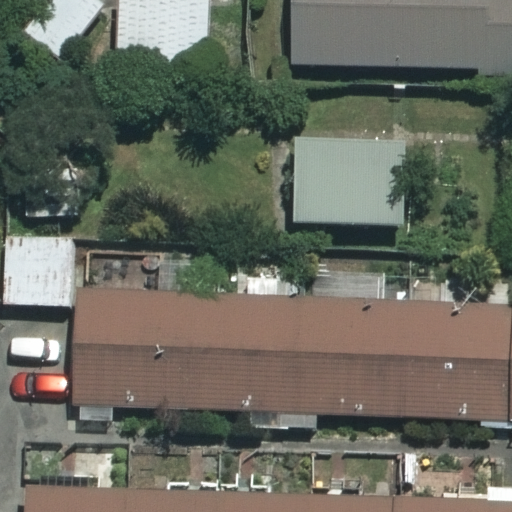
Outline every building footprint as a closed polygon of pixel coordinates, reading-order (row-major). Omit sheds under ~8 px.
[(107,10),(94,0),(55,0),(26,37),(62,65),(107,10)] [(511,0),(297,0),(297,69),(511,72),(511,0)] [(214,2),(123,1),(122,71),(213,72),(214,2)] [(409,140),(299,142),(279,154),(267,175),(267,198),(285,223),(300,230),(411,227),(409,140)] [(83,311),(84,254),(79,254),(79,240),(10,238),(9,309),(83,311)] [(279,433),(322,434),(322,415),(483,418),(484,437),(511,438),(511,313),(392,311),(393,278),(315,277),(315,299),(157,296),(158,256),(84,254),(83,311),(81,410),(280,414),(279,433)] [(511,511),(511,487),(493,487),(492,506),(32,493),(31,511),(511,511)]
